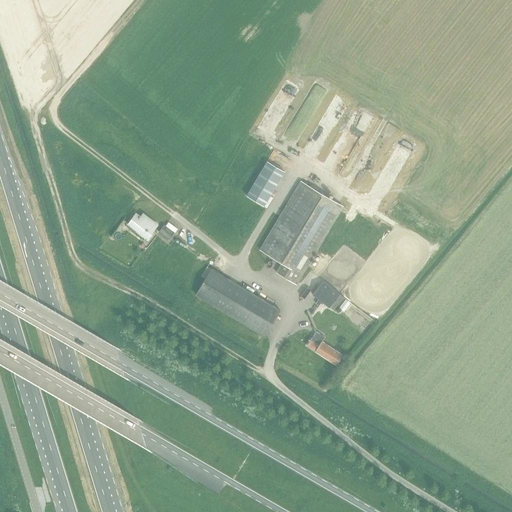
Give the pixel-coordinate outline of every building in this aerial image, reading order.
[(339,121),(351,94),(344,90),(331,118),(339,121)] [(307,126),(316,115),(311,111),(302,122),(307,126)] [(366,127),(370,119),(366,116),(361,124),(366,127)] [(306,136),(312,137),(315,125),(309,124),(306,136)] [(262,205),(290,161),(273,151),(246,196),(262,205)] [(390,184),(395,172),(388,169),(382,181),(390,184)] [(343,207),(337,203),(299,181),(259,250),(278,261),(272,271),(296,285),(343,207)] [(147,239),(157,225),(142,214),(140,217),(135,214),(127,225),(147,239)] [(174,232),(163,225),(158,232),(168,239),(174,232)] [(264,336),(279,310),(210,269),(195,294),(255,330),(249,340),(258,346),(264,336)] [(343,297),(339,294),(323,281),(312,294),(318,299),(315,303),(318,305),(321,301),(333,310),(343,297)] [(336,308),(349,318),(357,307),(344,298),(336,308)] [(317,333),(326,336),(330,327),(321,323),(317,333)] [(341,355),(321,342),(324,337),(315,331),(305,346),(334,364),(341,355)]
